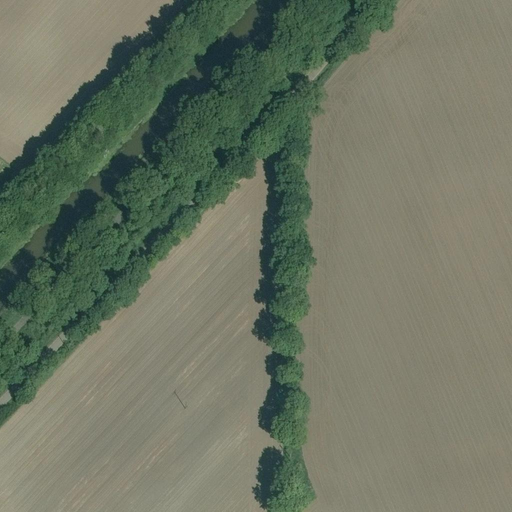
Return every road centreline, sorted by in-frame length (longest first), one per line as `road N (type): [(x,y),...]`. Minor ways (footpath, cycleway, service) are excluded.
road 1 (residential): [(0,404),(376,0)]
road 2 (unclassified): [(313,0),(0,342)]
